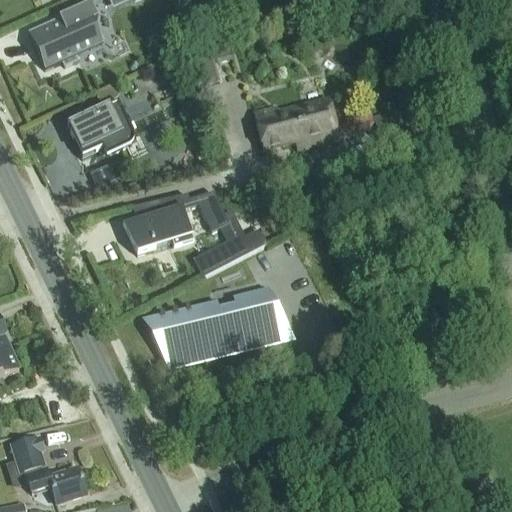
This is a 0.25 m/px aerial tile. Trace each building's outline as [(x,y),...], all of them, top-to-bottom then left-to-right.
[(102,45),(92,25),(97,23),(89,7),(40,30),(58,67),(62,65),(65,69),(80,62),(77,57),(102,45)] [(199,49),(209,88),(219,85),(214,67),(231,62),(225,41),(211,45),(212,50),(208,51),(207,47),(199,49)] [(345,126),(334,128),(328,103),(273,116),(272,113),(253,117),(263,154),(295,146),(297,154),(338,143),(337,140),(376,131),(381,151),(423,141),(415,108),(371,119),(371,115),(344,122),(345,126)] [(106,161),(128,151),(129,151),(130,149),(131,148),(132,147),(133,145),(133,144),(134,142),(133,141),(133,140),(133,139),(133,138),(118,106),(67,131),(82,162),(102,152),(106,161)] [(97,174),(105,192),(124,184),(116,166),(97,174)] [(138,225),(122,230),(127,239),(138,259),(191,242),(183,214),(198,209),(211,237),(219,233),(227,250),(197,266),(205,281),(265,250),(258,235),(244,242),(231,216),(224,219),(214,196),(189,205),(188,199),(131,212),(138,225)] [(217,305),(141,323),(141,324),(155,321),(167,371),(279,343),(266,294),(268,294),(267,292),(232,301),(234,310),(219,313),(217,308),(217,305)] [(0,382),(18,374),(7,349),(0,352),(0,391),(3,390),(0,382)] [(13,491),(27,486),(25,479),(45,473),(35,441),(9,450),(14,465),(5,468),(13,491)] [(25,479),(27,486),(31,497),(50,491),(55,508),(86,498),(77,472),(48,481),(45,473),(25,479)]
